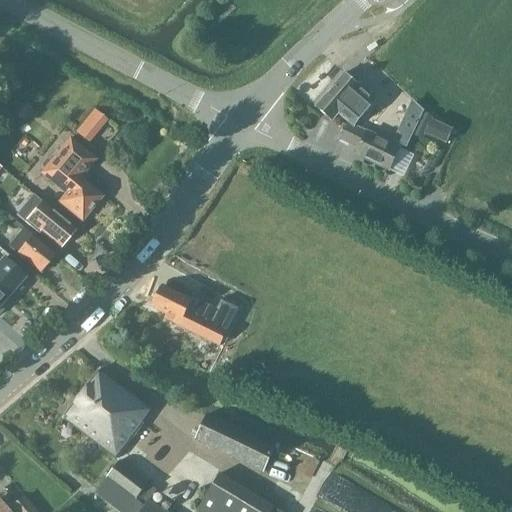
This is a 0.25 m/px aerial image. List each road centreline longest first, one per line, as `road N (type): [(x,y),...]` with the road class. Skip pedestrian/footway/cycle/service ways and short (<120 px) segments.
road 1 (tertiary): [(0,396),(119,287),(242,122)]
road 2 (unclassified): [(511,254),(447,230),(242,122)]
road 3 (unclassified): [(242,122),(4,0)]
road 4 (tertiary): [(242,122),(355,0)]
